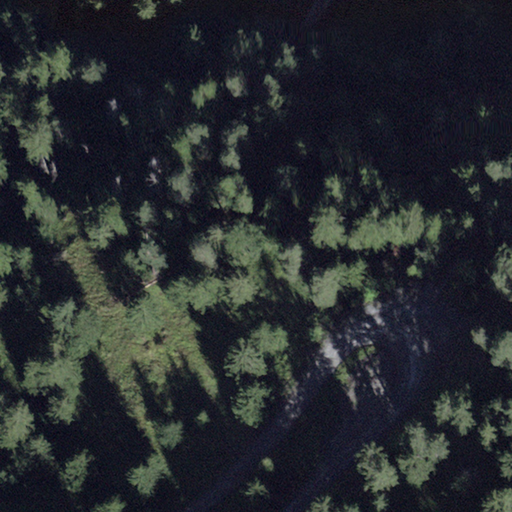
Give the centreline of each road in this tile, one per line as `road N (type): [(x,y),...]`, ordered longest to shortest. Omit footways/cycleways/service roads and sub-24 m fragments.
road 1 (track): [(0,346),(298,31),(309,0)]
road 2 (track): [(393,337),(370,334),(335,350),(193,511)]
road 3 (track): [(292,511),(394,400),(402,366),(393,337)]
